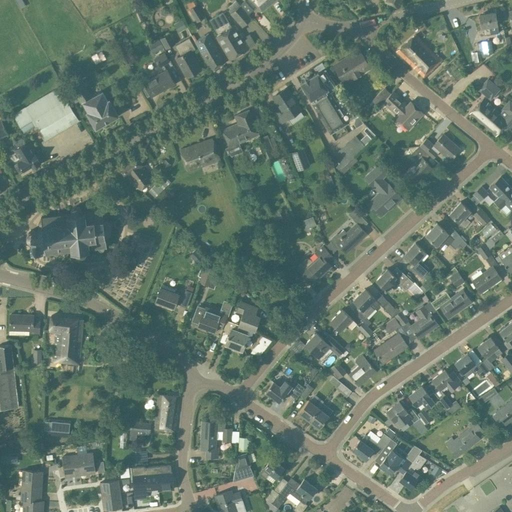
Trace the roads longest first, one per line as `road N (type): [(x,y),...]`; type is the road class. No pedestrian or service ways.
road 1 (tertiary): [(0,214),(238,80),(273,57),(301,20)]
road 2 (residential): [(235,398),(331,294),(490,147)]
road 3 (residential): [(326,456),(380,388),(511,297)]
road 4 (residential): [(191,385),(181,358),(92,301),(0,276)]
road 5 (residential): [(490,147),(408,77),(364,23)]
road 6 (residential): [(189,508),(182,461),(191,385)]
road 7 (residential): [(410,511),(511,444)]
